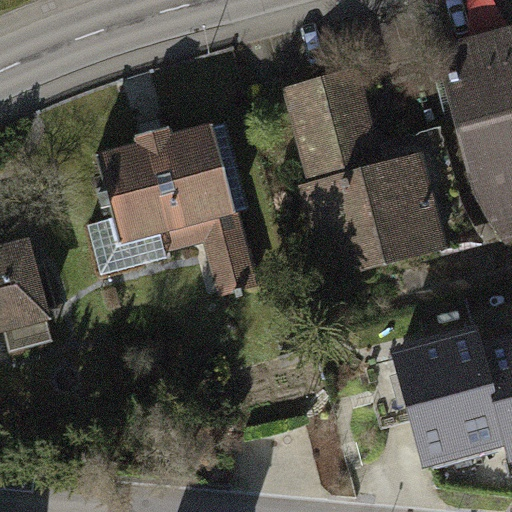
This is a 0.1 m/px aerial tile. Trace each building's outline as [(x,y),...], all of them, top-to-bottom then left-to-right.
[(511,246),(511,18),(440,38),(497,250),(511,246)] [(358,82),(293,99),(335,255),(442,227),(420,143),(377,154),(358,82)] [(207,119),(97,150),(125,248),(235,217),(207,119)] [(11,234),(0,237),(0,333),(37,323),(11,234)] [(480,338),(399,359),(425,458),(506,437),(484,354),(480,338)] [(511,346),(484,354),(506,437),(510,453),(511,452),(511,346)]
